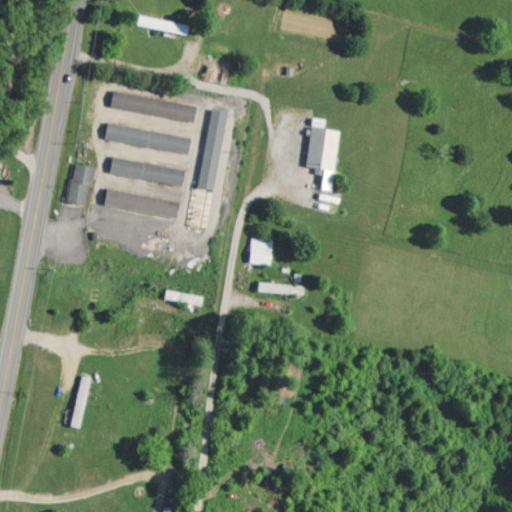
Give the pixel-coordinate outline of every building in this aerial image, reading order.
[(188,25),(152,17),(152,19),(146,18),(144,25),(186,34),(188,25)] [(202,80),(223,85),(230,61),(208,55),(202,80)] [(109,106),(193,121),(195,104),(112,90),(109,106)] [(227,111),(212,108),(204,145),(219,149),(227,111)] [(187,153),(190,136),(106,122),(103,138),(187,153)] [(305,167),(315,168),(314,173),(322,174),(320,189),(331,190),(338,129),(309,127),(305,167)] [(108,173),(181,184),(183,167),(111,156),(108,173)] [(66,200),(85,204),(93,167),(74,163),(66,200)] [(103,204),(175,217),(178,201),(106,188),(103,204)] [(248,262),(270,265),(272,238),(251,236),(248,262)] [(303,294),(303,284),(257,282),(257,292),(303,294)] [(69,425),(79,427),(89,375),(80,374),(69,425)]
